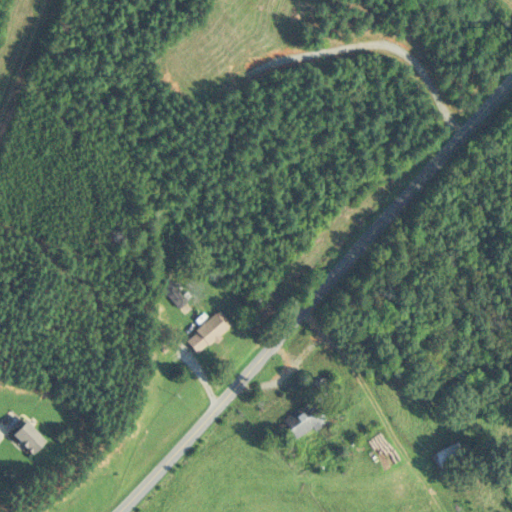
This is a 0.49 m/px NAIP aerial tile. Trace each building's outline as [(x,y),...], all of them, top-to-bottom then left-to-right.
[(190,308),(171,277),(161,283),(180,314),(190,308)] [(198,351),(229,324),(217,310),(186,337),(198,351)] [(320,378),(323,389),(332,386),(329,375),(320,378)] [(281,416),(293,438),(322,423),(311,401),(281,416)] [(9,433),(30,454),(44,440),(23,419),(9,433)] [(464,460),(454,441),(431,453),(441,472),(464,460)]
